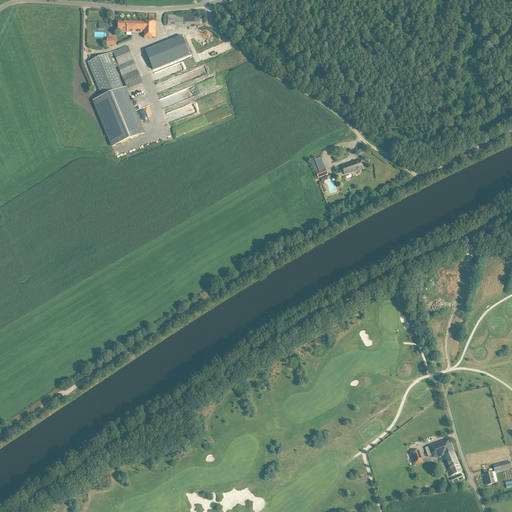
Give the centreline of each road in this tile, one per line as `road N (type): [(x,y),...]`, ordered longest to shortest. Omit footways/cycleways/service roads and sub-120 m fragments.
road 1 (track): [(19,511),(274,343),(511,215)]
road 2 (track): [(0,437),(210,296),(419,178)]
road 3 (unclassified): [(484,511),(409,295)]
road 4 (unclassified): [(0,9),(25,0),(164,9),(209,3)]
road 5 (unclassified): [(362,139),(214,28),(209,3)]
